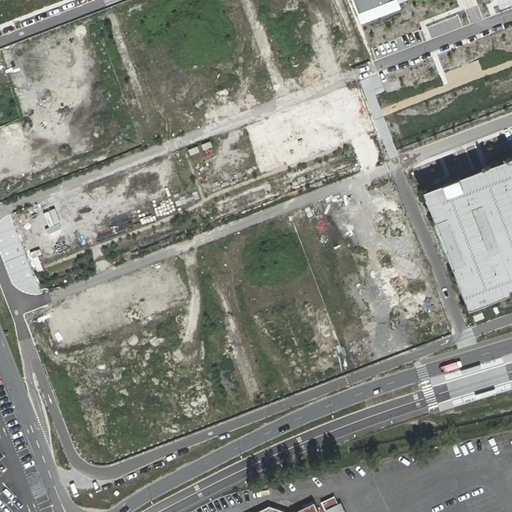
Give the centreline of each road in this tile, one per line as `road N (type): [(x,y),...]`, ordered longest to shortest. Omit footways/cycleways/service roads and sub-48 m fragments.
road 1 (tertiary): [(120,511),(305,414),(511,345)]
road 2 (unclassified): [(0,346),(51,479)]
